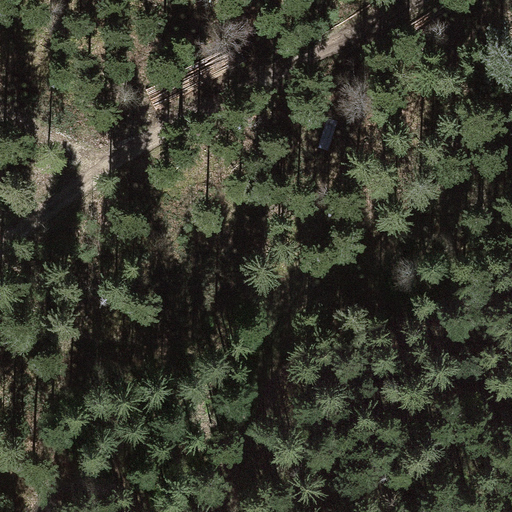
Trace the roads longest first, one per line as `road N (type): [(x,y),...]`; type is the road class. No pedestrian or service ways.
road 1 (track): [(0,245),(108,165),(412,0)]
road 2 (track): [(108,165),(0,108)]
